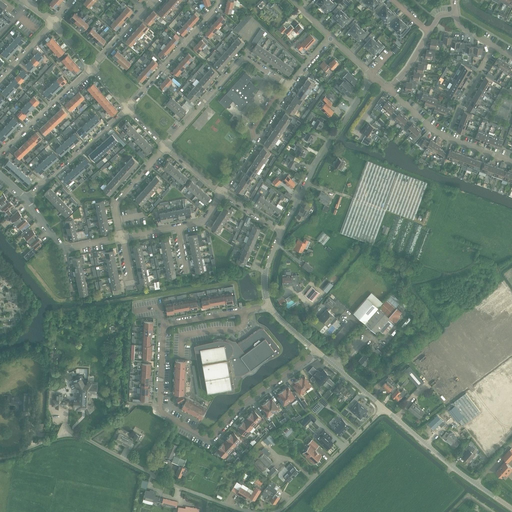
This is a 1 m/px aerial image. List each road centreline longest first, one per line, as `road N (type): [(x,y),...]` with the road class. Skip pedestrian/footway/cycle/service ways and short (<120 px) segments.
road 1 (residential): [(268,306),(161,326),(160,411),(211,438),(244,402),(317,352)]
road 2 (residential): [(0,459),(78,436),(174,486),(249,511)]
road 3 (residential): [(280,231),(372,75)]
road 4 (residential): [(288,87),(245,55),(165,145)]
road 5 (residential): [(276,511),(383,408)]
road 6 (residential): [(511,162),(433,131),(387,89)]
road 7 (residential): [(494,497),(383,408)]
road 8 (residential): [(126,107),(219,0)]
road 9 (residential): [(26,198),(126,107)]
road 10 (residential): [(0,154),(91,65)]
road 11 (residential): [(221,193),(288,87)]
